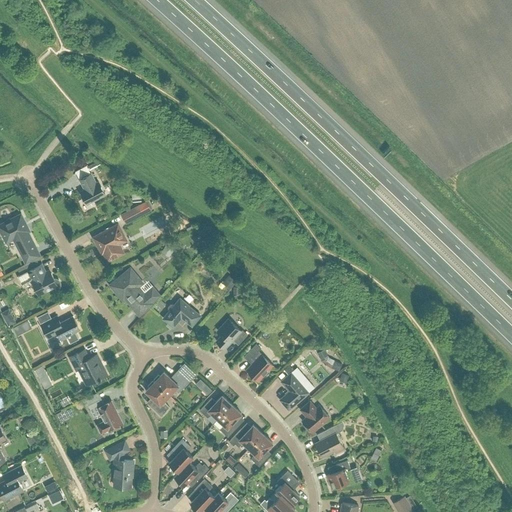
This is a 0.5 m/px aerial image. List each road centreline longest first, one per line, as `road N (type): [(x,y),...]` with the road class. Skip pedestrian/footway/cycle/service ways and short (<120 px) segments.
road 1 (motorway): [(157,0),(511,333)]
road 2 (motorway): [(511,298),(196,0)]
road 3 (residential): [(313,511),(300,453),(221,371),(191,352),(145,356)]
road 4 (residential): [(145,356),(70,260),(29,178)]
road 5 (residential): [(153,510),(156,448),(135,387),(145,356)]
